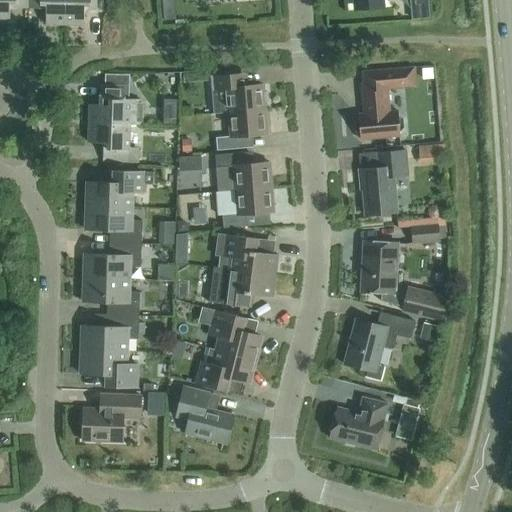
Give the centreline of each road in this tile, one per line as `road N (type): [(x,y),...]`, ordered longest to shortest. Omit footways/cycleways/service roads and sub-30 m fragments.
road 1 (residential): [(283,477),(285,411),(316,282),(300,0)]
road 2 (residential): [(59,479),(43,437),(47,229),(21,182),(0,169)]
road 3 (residential): [(283,477),(221,501),(109,504),(59,479)]
road 4 (tertiary): [(471,511),(511,338)]
road 5 (residential): [(406,511),(283,477)]
